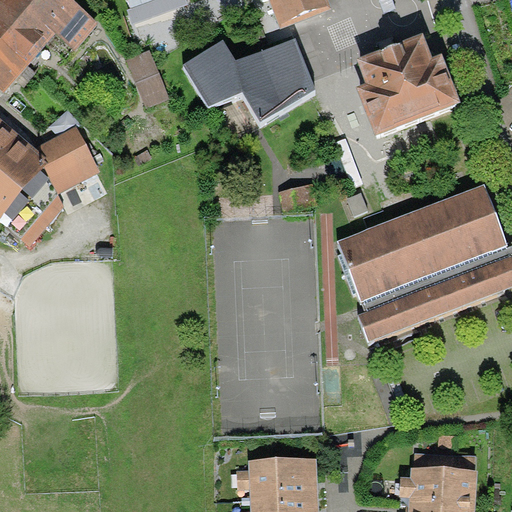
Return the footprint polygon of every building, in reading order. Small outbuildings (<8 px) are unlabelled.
[(102,26),(70,0),(0,0),(0,44),(29,68),(56,39),(77,56),(102,26)] [(126,0),(129,9),(153,0),(126,0)] [(153,0),(129,9),(126,10),(132,27),(190,7),(187,0),(153,0)] [(327,0),(262,0),(264,3),(269,1),(280,29),(331,9),(327,0)] [(366,86),(358,89),(376,138),(460,107),(442,59),(433,62),(424,39),(358,63),(366,86)] [(224,45),(185,69),(209,111),(242,96),(261,129),(317,95),(297,43),(236,63),(224,45)] [(0,89),(6,95),(29,68),(0,44),(0,89)] [(169,100),(151,52),(128,60),(147,108),(169,100)] [(44,159),(0,121),(0,223),(30,249),(65,208),(59,196),(46,170),(44,159)] [(101,174),(78,129),(39,149),(44,159),(46,170),(59,196),(101,174)] [(511,261),(487,193),(335,247),(369,342),(511,290),(511,261)] [(415,469),(411,469),(410,479),(399,478),(398,500),(407,501),(406,511),(476,511),(480,471),(478,471),(479,457),(416,453),(415,469)] [(319,511),(317,461),(248,464),(248,470),(238,471),(239,491),(249,491),(249,511),(319,511)]
